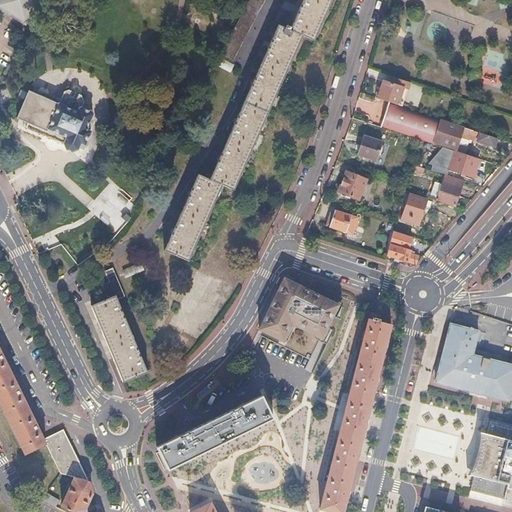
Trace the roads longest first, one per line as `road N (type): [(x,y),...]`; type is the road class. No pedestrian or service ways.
road 1 (residential): [(370,0),(319,159),(278,252)]
road 2 (secondary): [(366,511),(411,330)]
road 3 (residential): [(278,252),(241,321),(172,391)]
road 4 (tertiary): [(14,243),(82,386)]
road 5 (residential): [(422,278),(511,169)]
road 6 (residential): [(406,289),(278,252)]
